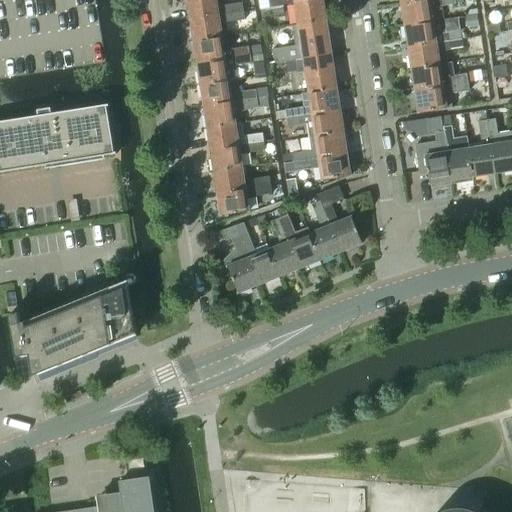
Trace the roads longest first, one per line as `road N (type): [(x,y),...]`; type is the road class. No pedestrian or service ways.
road 1 (residential): [(152,0),(202,373)]
road 2 (residential): [(389,223),(353,0)]
road 3 (secondary): [(202,373),(405,291)]
road 4 (secondary): [(14,448),(202,373)]
road 5 (residential): [(511,202),(389,223)]
